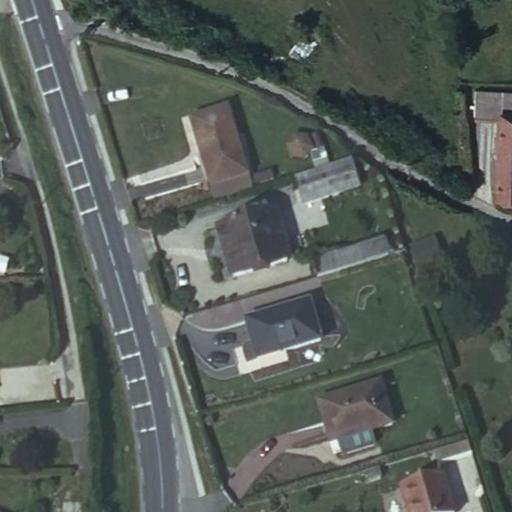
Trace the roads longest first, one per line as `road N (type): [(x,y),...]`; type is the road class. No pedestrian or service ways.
road 1 (residential): [(36,20),(178,58),(277,98),(511,219)]
road 2 (secondary): [(161,511),(138,341),(45,42)]
road 3 (unknown): [(0,102),(40,217),(74,387)]
